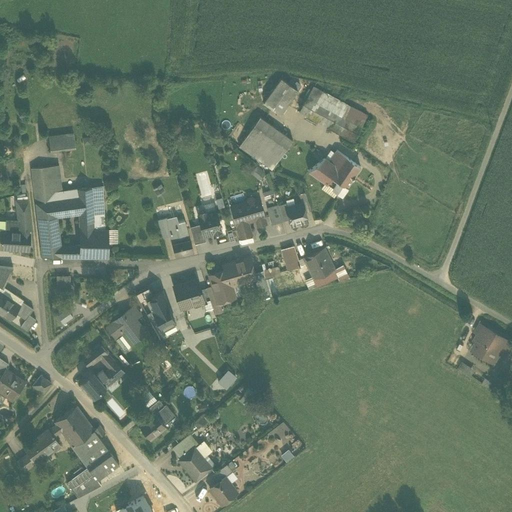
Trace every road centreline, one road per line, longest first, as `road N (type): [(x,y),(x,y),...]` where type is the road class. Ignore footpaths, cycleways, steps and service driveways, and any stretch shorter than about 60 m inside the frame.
road 1 (residential): [(169,265),(336,230),(511,325)]
road 2 (residential): [(47,350),(38,264),(169,265)]
road 3 (residential): [(39,363),(95,411),(185,511)]
road 4 (track): [(511,92),(440,282)]
road 5 (residential): [(47,350),(169,265)]
